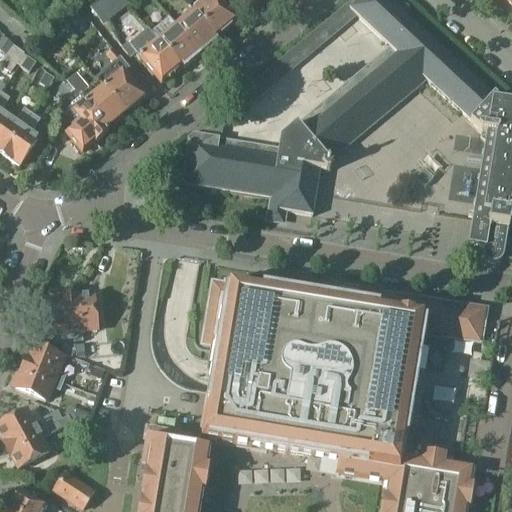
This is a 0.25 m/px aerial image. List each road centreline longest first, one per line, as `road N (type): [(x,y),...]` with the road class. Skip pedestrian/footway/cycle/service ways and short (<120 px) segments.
road 1 (residential): [(511,290),(98,222)]
road 2 (residential): [(98,222),(116,174),(326,0)]
